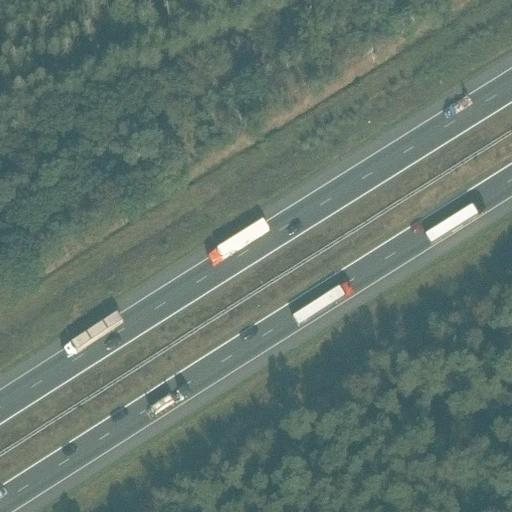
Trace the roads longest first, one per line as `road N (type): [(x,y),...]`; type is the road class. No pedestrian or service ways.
road 1 (motorway): [(511,91),(0,415)]
road 2 (motorway): [(0,511),(511,187)]
road 3 (track): [(0,179),(369,0)]
